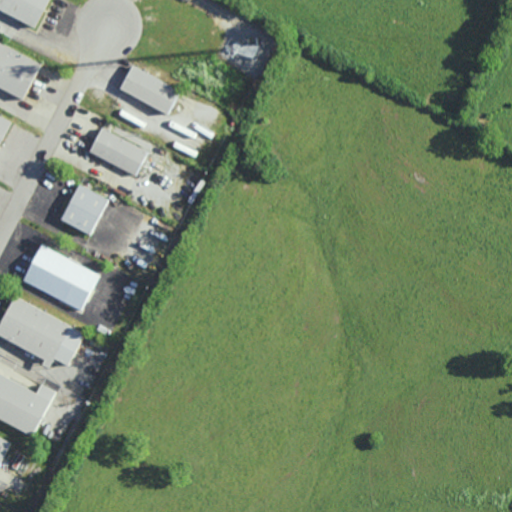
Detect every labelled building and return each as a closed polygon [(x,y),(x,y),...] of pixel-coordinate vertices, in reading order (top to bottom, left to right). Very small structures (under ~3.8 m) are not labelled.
[(0,0),(0,9),(39,25),(49,0),(0,0)] [(0,86),(25,98),(42,62),(0,42),(0,86)] [(170,113),(181,90),(133,66),(121,89),(170,113)] [(0,147),(13,120),(0,113),(0,147)] [(91,152),(137,175),(149,151),(103,128),(91,152)] [(63,220),(92,234),(109,198),(80,184),(63,220)] [(85,308),(100,271),(40,246),(25,283),(85,308)] [(86,332),(15,297),(0,327),(0,335),(47,358),(44,365),(51,368),(56,358),(70,365),(86,332)] [(39,391),(0,372),(0,417),(35,435),(56,391),(42,384),(39,391)] [(0,465),(12,441),(0,435),(0,465)]
